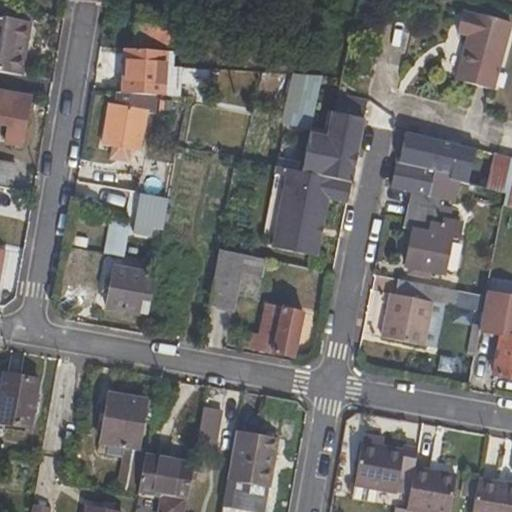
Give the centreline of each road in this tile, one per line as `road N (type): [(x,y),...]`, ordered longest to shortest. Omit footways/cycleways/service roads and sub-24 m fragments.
road 1 (residential): [(29,337),(82,23)]
road 2 (residential): [(29,337),(328,385)]
road 3 (residential): [(328,385),(377,130)]
road 4 (residential): [(328,385),(511,418)]
road 5 (residential): [(304,511),(328,385)]
